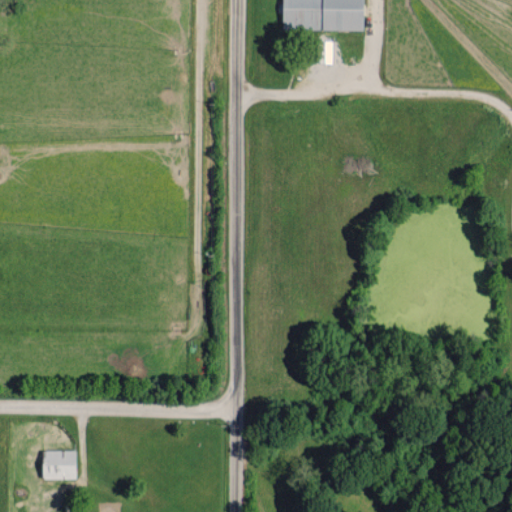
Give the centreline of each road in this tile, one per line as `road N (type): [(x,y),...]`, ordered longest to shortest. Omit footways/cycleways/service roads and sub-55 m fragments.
road 1 (residential): [(234,511),(240,0)]
road 2 (residential): [(0,402),(237,407)]
